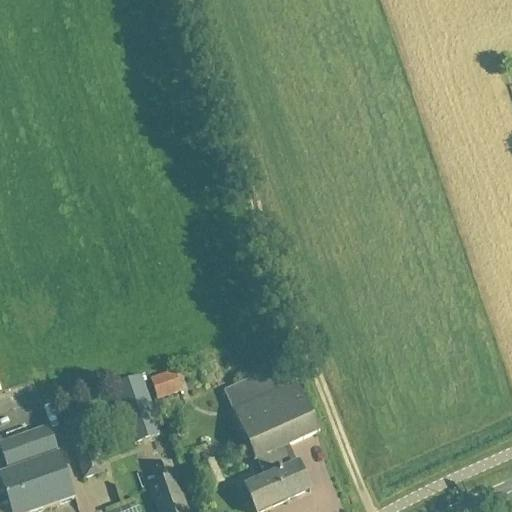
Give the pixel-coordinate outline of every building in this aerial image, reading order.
[(265,482),(296,468),(287,448),(317,435),(296,387),(286,391),(278,372),(223,395),(253,465),(256,463),(265,482)] [(173,374),(148,382),(155,404),(180,395),(173,374)] [(113,389),(132,446),(160,438),(141,380),(113,389)] [(48,432),(0,448),(0,455),(6,474),(56,456),(48,432)] [(73,456),(82,482),(103,474),(94,448),(73,456)] [(0,511),(47,511),(74,502),(59,458),(0,478),(0,511)] [(199,468),(208,491),(221,487),(212,464),(199,468)] [(149,489),(156,511),(185,511),(174,480),(169,466),(152,472),(157,486),(149,489)] [(297,468),(296,468),(265,482),(244,491),(253,511),(269,511),(309,495),(297,468)]
